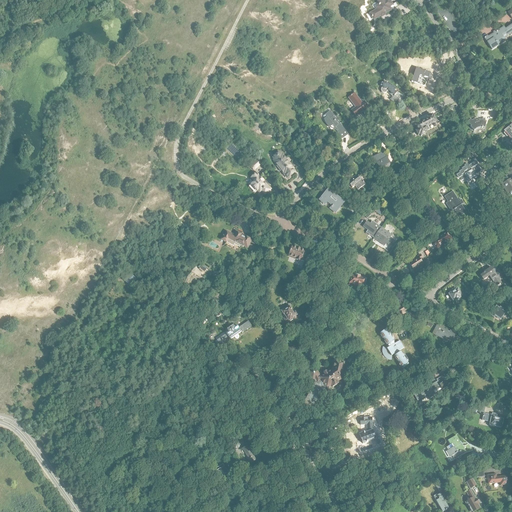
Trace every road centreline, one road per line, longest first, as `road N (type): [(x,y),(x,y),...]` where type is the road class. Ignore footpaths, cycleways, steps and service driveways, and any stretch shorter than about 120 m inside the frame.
road 1 (residential): [(380,270),(276,223),(344,156),(475,92)]
road 2 (residential): [(338,511),(257,369),(375,295)]
road 3 (tertiary): [(83,511),(33,442),(0,415)]
